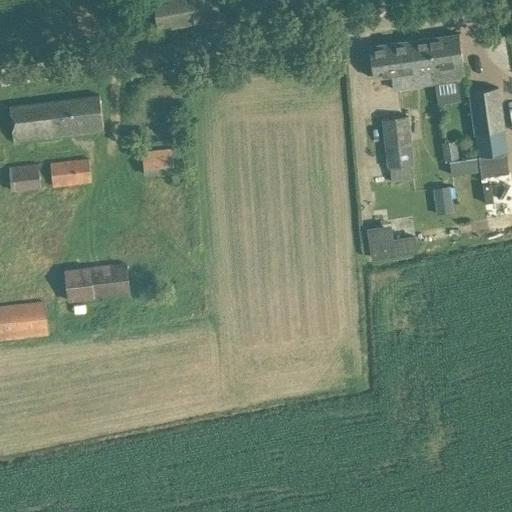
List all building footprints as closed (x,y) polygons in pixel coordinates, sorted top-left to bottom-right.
[(221,18),(218,0),(155,0),(159,27),(221,18)] [(466,78),(462,53),(459,33),(429,37),(433,68),(430,68),(433,83),(466,78)] [(401,87),(433,83),(430,68),(433,68),(429,37),(370,46),(374,77),(399,74),(401,87)] [(504,130),(505,130),(499,87),(470,91),(479,155),(507,151),(504,130)] [(105,131),(103,114),(100,94),(10,106),(14,141),(105,131)] [(382,118),(388,168),(390,167),(391,180),(413,178),(411,164),(414,164),(408,115),(382,118)] [(456,140),(441,142),(443,160),(458,158),(456,140)] [(144,176),(176,172),(173,147),(141,151),(144,176)] [(54,184),(92,180),(90,158),(51,163),(54,184)] [(12,189),(42,186),(39,164),(10,167),(12,189)] [(438,214),(456,211),(452,185),(434,188),(438,214)] [(420,253),(417,236),(395,240),(393,225),(369,229),(373,261),(420,253)] [(69,299),(131,293),(127,263),(66,270),(69,299)] [(0,336),(49,331),(46,301),(0,306),(0,336)]
